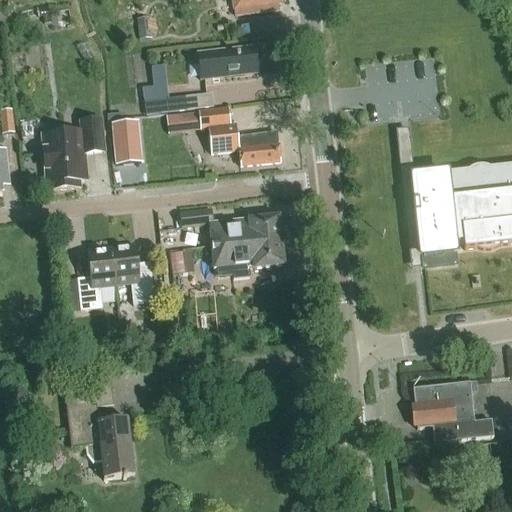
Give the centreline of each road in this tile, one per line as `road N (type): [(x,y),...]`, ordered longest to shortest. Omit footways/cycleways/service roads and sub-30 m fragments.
road 1 (residential): [(325,183),(0,218)]
road 2 (tertiary): [(325,183),(306,0)]
road 3 (tertiary): [(344,355),(325,183)]
road 4 (unclassified): [(344,355),(511,330)]
road 5 (tertiary): [(364,511),(344,355)]
